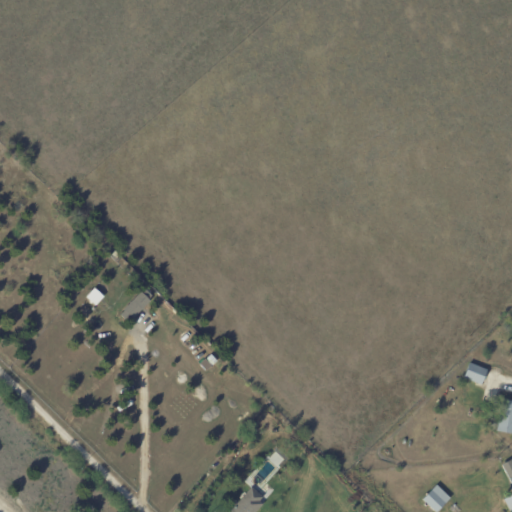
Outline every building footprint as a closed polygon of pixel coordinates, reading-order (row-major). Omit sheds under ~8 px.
[(107,297),(97,288),(88,297),(98,306),(107,297)] [(135,319),(154,302),(144,292),(125,309),(135,319)] [(487,372),(482,385),(464,378),(470,363),(487,370),(487,372)] [(511,400),(511,433),(496,431),(500,410),(496,409),(497,403),(502,404),(502,399),(511,400)] [(511,511),(510,511),(504,500),(511,495),(511,485),(501,465),(511,459),(511,511)] [(445,505),(438,511),(434,511),(422,500),(437,485),(451,498),(445,505)] [(258,511),(268,502),(253,488),(232,510),(234,511),(258,511)]
